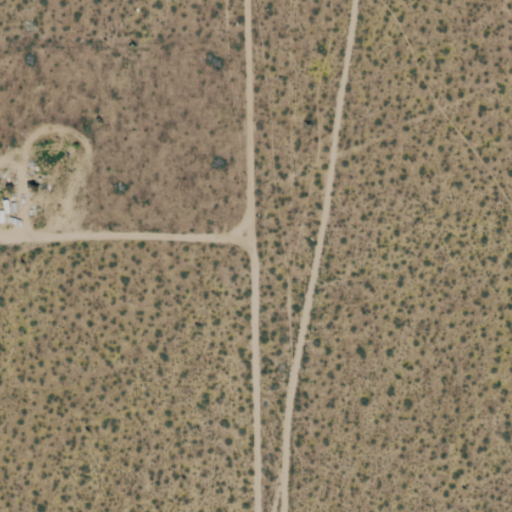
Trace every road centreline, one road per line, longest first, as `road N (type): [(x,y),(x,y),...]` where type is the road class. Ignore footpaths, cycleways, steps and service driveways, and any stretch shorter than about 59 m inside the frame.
road 1 (track): [(257,384),(248,0)]
road 2 (track): [(256,239),(0,240)]
road 3 (track): [(262,511),(257,384)]
